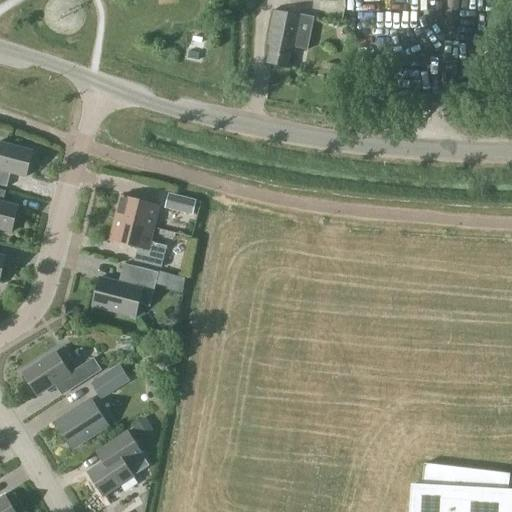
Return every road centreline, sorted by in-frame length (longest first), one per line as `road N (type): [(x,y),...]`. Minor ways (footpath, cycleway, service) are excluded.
road 1 (tertiary): [(511,154),(313,139),(96,82)]
road 2 (residential): [(0,335),(35,308),(96,82)]
road 3 (residential): [(65,511),(0,409)]
